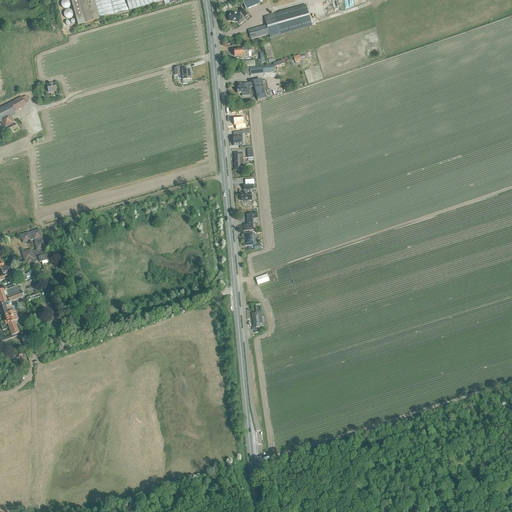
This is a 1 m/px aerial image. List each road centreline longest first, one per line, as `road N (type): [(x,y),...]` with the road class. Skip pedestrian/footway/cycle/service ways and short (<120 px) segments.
road 1 (secondary): [(256,511),(207,0)]
road 2 (track): [(511,185),(234,285)]
road 3 (track): [(224,174),(46,226)]
road 4 (track): [(46,226),(34,211),(32,110)]
